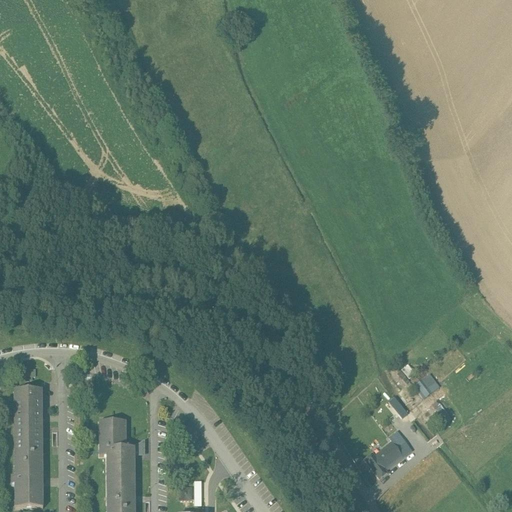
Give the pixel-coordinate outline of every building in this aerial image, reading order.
[(429,374),(422,380),(427,386),(434,381),(429,374)] [(434,381),(427,386),(422,380),(415,384),(425,398),(439,388),(434,381)] [(15,511),(45,511),(44,394),(14,394),(15,511)] [(405,414),(391,398),(386,402),(400,418),(405,414)] [(125,422),(98,422),(98,457),(105,457),(105,511),(134,511),(134,450),(125,450),(125,422)] [(411,449),(398,432),(390,438),(393,442),(403,455),(411,449)] [(393,442),(375,455),(374,453),(366,459),(380,477),(388,471),(386,469),(403,455),(393,442)]
